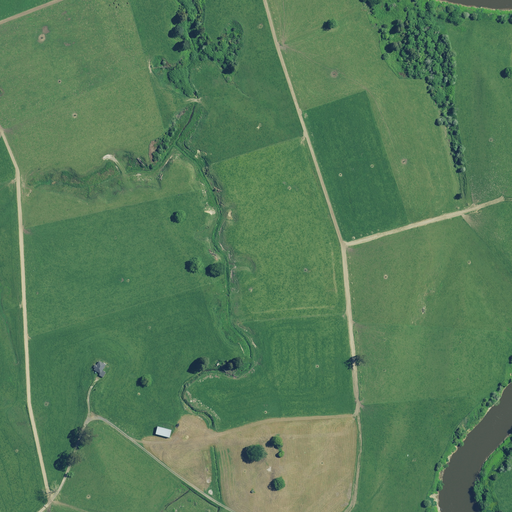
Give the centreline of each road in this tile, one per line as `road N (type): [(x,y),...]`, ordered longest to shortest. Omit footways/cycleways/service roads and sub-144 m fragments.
road 1 (track): [(354,400),(341,233),(268,0)]
road 2 (track): [(51,499),(86,400),(101,400),(156,448),(166,430),(209,419),(354,400)]
road 3 (track): [(330,511),(349,491),(358,442),(354,400)]
